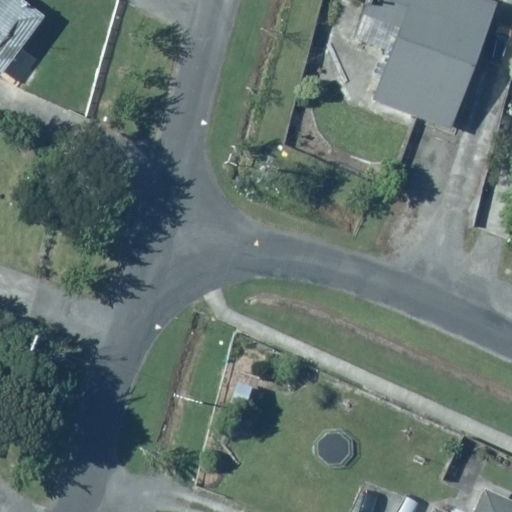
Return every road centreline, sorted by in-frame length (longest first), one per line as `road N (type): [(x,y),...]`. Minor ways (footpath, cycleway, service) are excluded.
road 1 (residential): [(146,192),(511,353)]
road 2 (residential): [(146,192),(65,511)]
road 3 (residential): [(197,0),(146,192)]
